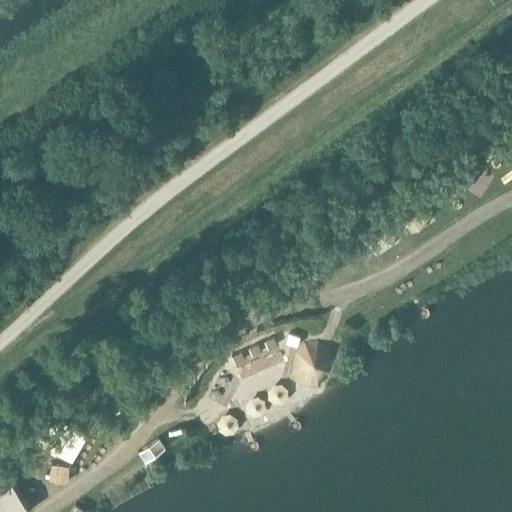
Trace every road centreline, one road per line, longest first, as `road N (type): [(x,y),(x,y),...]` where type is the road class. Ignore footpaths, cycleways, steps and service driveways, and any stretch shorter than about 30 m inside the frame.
road 1 (track): [(45,511),(130,447),(209,333),(259,306),(358,291),(511,195)]
road 2 (track): [(0,348),(168,187),(430,0)]
